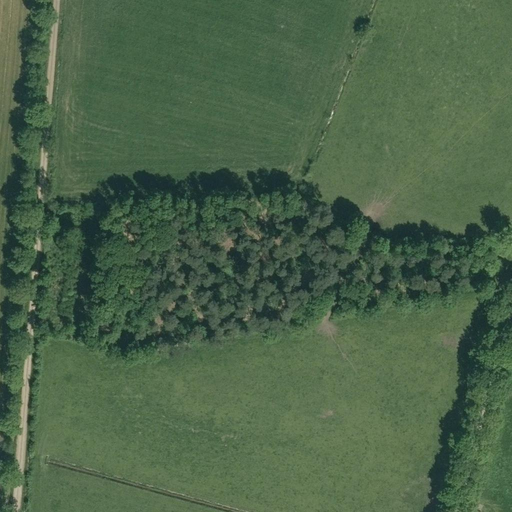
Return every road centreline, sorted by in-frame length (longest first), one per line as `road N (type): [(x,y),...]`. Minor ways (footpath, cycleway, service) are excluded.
road 1 (track): [(15,511),(56,0)]
road 2 (track): [(458,511),(511,317)]
